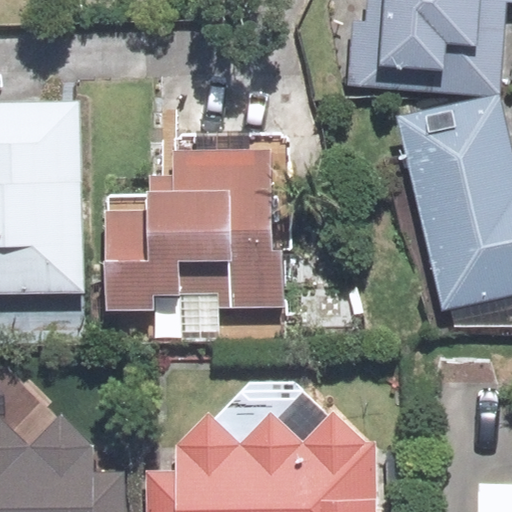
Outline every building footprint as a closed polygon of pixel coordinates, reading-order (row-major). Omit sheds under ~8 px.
[(511,0),(367,0),(366,18),(350,17),(347,85),(420,94),(500,94),(506,3),(511,3),(511,0)] [(511,141),(500,96),(397,115),(438,312),(511,294),(511,141)] [(0,344),(90,342),(82,97),(0,99),(0,344)] [(295,307),(290,129),(162,133),(163,175),(147,176),(148,193),(102,195),(105,310),(157,309),(157,294),(181,293),(183,345),(221,344),(220,309),(295,307)] [(379,511),(378,440),(366,440),(333,409),(302,442),(272,410),(242,443),(209,410),(176,444),(177,471),(147,471),(147,511),(379,511)] [(0,511),(126,511),(126,470),(95,471),(94,442),(62,411),(31,443),(0,412),(0,511)] [(511,511),(511,486),(478,486),(477,511),(511,511)]
